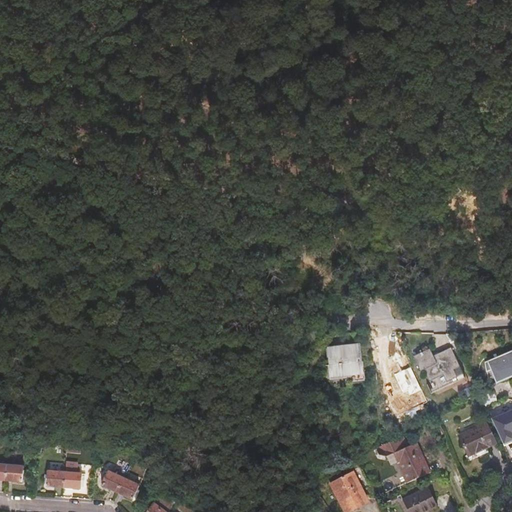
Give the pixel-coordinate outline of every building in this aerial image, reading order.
[(363,360),(361,346),(329,350),(332,383),(356,380),(356,385),(372,383),(370,359),(363,360)] [(435,357),(431,349),(415,357),(432,395),(467,378),(453,349),(435,357)] [(492,370),(497,383),(511,376),(511,352),(487,364),(487,370),(492,370)] [(511,376),(497,383),(498,386),(511,379),(511,376)] [(481,392),(488,408),(499,403),(492,387),(481,392)] [(511,414),(494,421),(504,444),(511,441),(511,414)] [(497,445),(487,424),(461,437),(473,463),(490,455),(487,449),(497,445)] [(396,455),(409,449),(405,438),(378,449),(381,456),(388,458),(396,455)] [(418,445),(409,449),(396,455),(409,483),(431,473),(418,445)] [(65,471),(75,472),(76,462),(66,461),(65,471)] [(7,465),(6,481),(23,482),(24,466),(7,465)] [(48,487),(65,488),(66,473),(49,472),(48,487)] [(103,486),(119,493),(125,479),(109,472),(103,486)] [(66,473),(65,488),(82,489),(83,474),(66,473)] [(349,511),(368,502),(354,474),(333,485),(346,511),(349,511)] [(125,479),(119,493),(134,500),(140,486),(125,479)] [(429,488),(405,501),(410,511),(430,511),(439,508),(429,488)] [(170,511),(176,504),(164,496),(162,498),(160,497),(149,511),(170,511)] [(402,496),(389,503),(391,508),(405,501),(402,496)]
